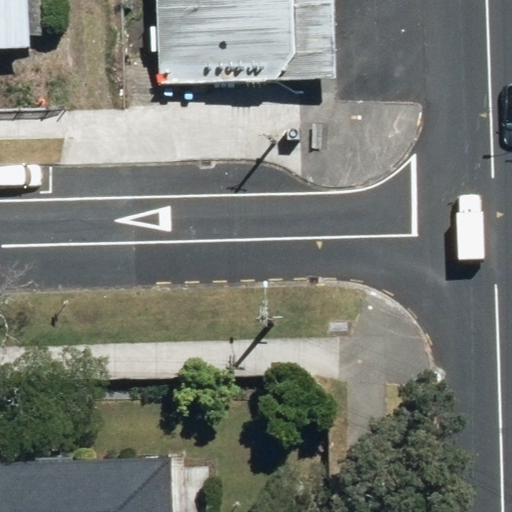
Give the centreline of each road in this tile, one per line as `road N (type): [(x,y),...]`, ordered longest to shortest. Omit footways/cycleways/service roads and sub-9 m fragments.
road 1 (residential): [(488,235),(0,247)]
road 2 (primary): [(498,511),(488,235)]
road 3 (primary): [(488,235),(481,0)]
